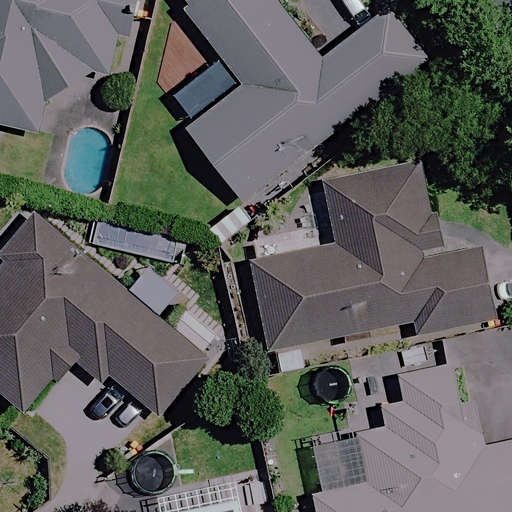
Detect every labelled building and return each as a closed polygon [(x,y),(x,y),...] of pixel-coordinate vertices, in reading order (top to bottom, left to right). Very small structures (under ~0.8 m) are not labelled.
[(127,45),(137,0),(0,0),(0,130),(37,139),(46,101),(95,79),(109,82),(118,43),(127,45)] [(171,0),(241,88),(183,133),(242,207),(350,122),(354,127),(430,67),(383,8),(319,59),(271,0),(171,0)] [(430,186),(377,169),(322,182),(336,246),(246,265),(266,355),(296,348),(409,324),(412,339),(492,321),(476,247),(445,254),(430,186)] [(54,389),(72,366),(101,388),(107,379),(161,420),(214,350),(31,213),(0,253),(0,399),(24,418),(49,385),(54,389)] [(309,499),(311,511),(511,511),(511,442),(482,449),(477,424),(462,427),(449,367),(389,380),(393,399),(386,400),(393,430),(309,448),(320,496),(309,499)] [(241,511),(237,481),(154,495),(156,511),(241,511)]
